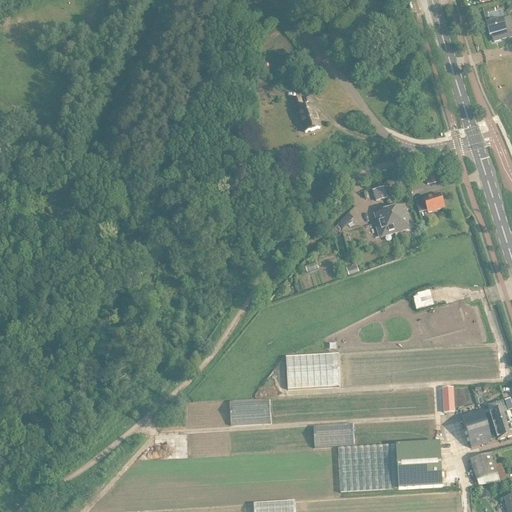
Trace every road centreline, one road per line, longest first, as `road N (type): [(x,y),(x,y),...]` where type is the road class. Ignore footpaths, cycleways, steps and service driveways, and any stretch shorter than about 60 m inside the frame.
road 1 (track): [(418,150),(328,187),(302,208),(193,373),(147,420),(17,511)]
road 2 (unclassified): [(418,150),(388,140),(278,0)]
road 3 (secondary): [(475,140),(433,0)]
road 4 (secondary): [(511,258),(475,140)]
